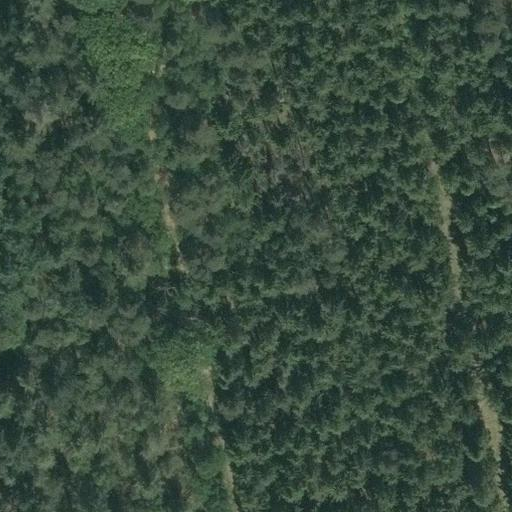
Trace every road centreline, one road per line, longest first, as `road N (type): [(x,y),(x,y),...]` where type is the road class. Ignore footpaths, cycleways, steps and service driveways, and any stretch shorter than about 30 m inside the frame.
road 1 (track): [(169,231),(236,511)]
road 2 (track): [(169,231),(116,0)]
